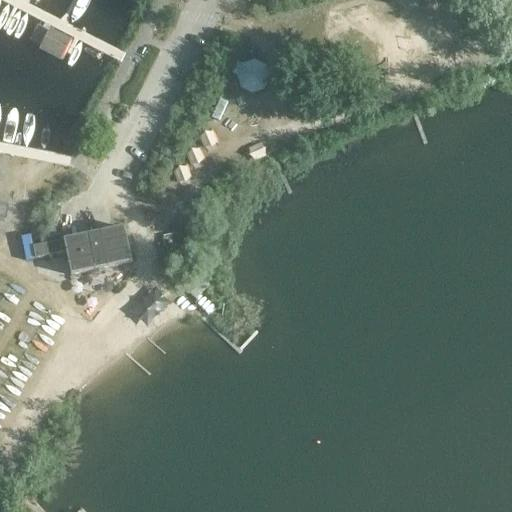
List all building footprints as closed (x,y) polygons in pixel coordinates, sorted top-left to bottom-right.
[(68,40),(48,29),(36,52),(57,62),(68,40)] [(286,55),(273,62),(282,80),(296,73),(286,55)] [(261,111),(273,86),(249,74),(237,99),(261,111)] [(62,243),(68,278),(128,268),(122,233),(62,243)] [(60,242),(33,248),(35,259),(63,254),(60,242)]
